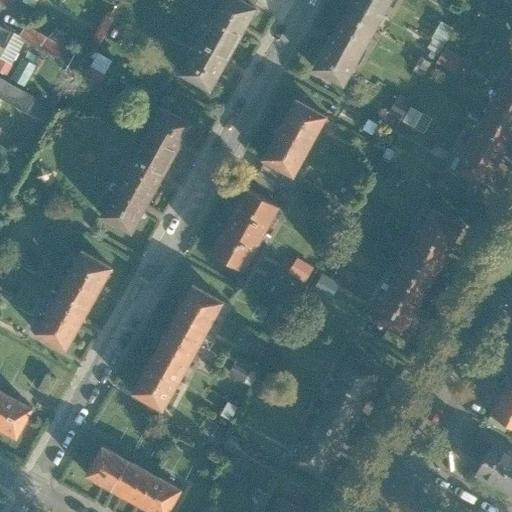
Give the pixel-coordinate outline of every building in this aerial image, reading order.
[(220,0),(203,31),(239,51),(262,10),(256,7),(243,0),(220,0)] [(350,0),(344,12),(377,30),(392,0),(350,0)] [(377,30),(344,12),(312,72),(345,89),(377,30)] [(445,42),(455,25),(445,19),(435,36),(445,42)] [(17,32),(0,22),(0,60),(1,61),(17,32)] [(66,46),(27,24),(21,35),(59,57),(66,46)] [(203,31),(180,72),(216,92),(239,51),(203,31)] [(447,46),(439,60),(468,76),(476,61),(447,46)] [(511,62),(485,112),(511,126),(511,62)] [(438,107),(446,93),(428,82),(419,96),(438,107)] [(296,98),(261,162),(264,164),(283,174),(294,180),(329,116),(296,98)] [(147,133),(183,152),(198,126),(162,106),(147,133)] [(453,174),(486,192),(511,142),(511,126),(485,112),(453,174)] [(147,133),(117,188),(153,207),(183,152),(147,133)] [(273,192),(283,174),(264,164),(254,181),(273,192)] [(280,204),(247,186),(211,251),(244,269),(280,204)] [(117,188),(102,214),(138,233),(153,207),(117,188)] [(413,247),(445,265),(466,228),(434,210),(413,247)] [(413,247),(392,285),(424,303),(445,265),(413,247)] [(58,292),(93,311),(117,270),(82,250),(58,292)] [(309,279),(317,265),(301,256),(293,271),(309,279)] [(224,299),(193,283),(173,320),(203,337),(224,299)] [(392,285),(371,322),(403,340),(424,303),(392,285)] [(58,292),(35,331),(71,351),(93,311),(58,292)] [(183,374),(203,337),(173,320),(153,357),(183,374)] [(252,381),(273,343),(256,333),(235,372),(252,381)] [(334,383),(366,399),(380,371),(348,355),(334,383)] [(183,374),(153,357),(132,395),(162,412),(183,374)] [(334,383),(319,410),(351,427),(366,399),(334,383)] [(511,390),(509,389),(489,422),(506,432),(510,426),(511,426),(511,390)] [(0,404),(0,426),(16,436),(31,408),(6,394),(0,404)] [(304,439),(336,456),(351,427),(319,410),(304,439)] [(460,453),(482,465),(494,447),(472,434),(460,453)] [(290,465),(322,482),(336,456),(304,439),(290,465)] [(130,460),(103,445),(84,479),(111,494),(130,460)] [(511,455),(494,447),(482,465),(475,477),(511,498),(511,455)] [(155,473),(130,460),(111,494),(137,507),(155,473)] [(155,473),(137,507),(145,511),(168,511),(181,487),(155,473)] [(303,511),(305,510),(278,496),(270,511),(303,511)]
